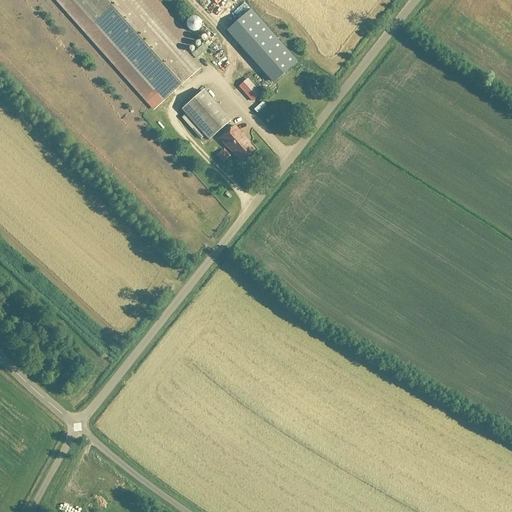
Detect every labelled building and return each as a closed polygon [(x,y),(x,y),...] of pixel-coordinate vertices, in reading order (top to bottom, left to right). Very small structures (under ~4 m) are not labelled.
[(194,43),(155,0),(71,0),(164,104),(200,71),(184,52),(194,43)] [(203,30),(195,20),(184,30),(193,40),(203,30)] [(238,93),(236,94),(242,108),(258,101),(246,75),(232,81),(238,93)] [(204,94),(181,113),(209,145),(231,126),(204,94)] [(255,152),(247,143),(247,141),(235,128),(220,141),(229,151),(229,150),(241,164),(255,152)] [(97,503),(104,498),(99,490),(91,496),(97,503)]
